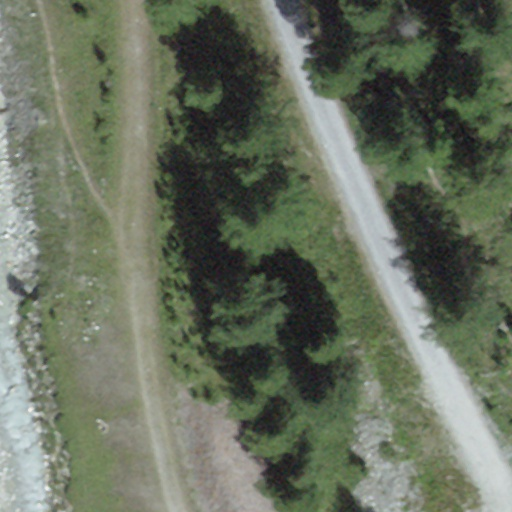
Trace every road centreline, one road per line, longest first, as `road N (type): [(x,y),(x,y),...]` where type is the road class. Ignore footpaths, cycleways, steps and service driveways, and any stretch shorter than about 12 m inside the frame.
road 1 (track): [(511,510),(427,342),(281,0)]
road 2 (track): [(128,0),(145,337),(181,511)]
